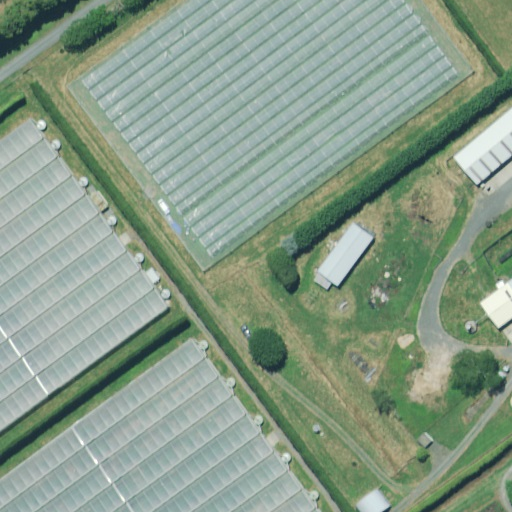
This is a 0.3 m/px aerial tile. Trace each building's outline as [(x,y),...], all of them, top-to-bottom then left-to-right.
[(511,111),(457,159),(481,186),(511,159),(511,111)] [(315,284),(330,294),(336,284),(343,288),(377,239),(356,225),(315,284)] [(511,282),(507,286),(504,282),(498,286),(502,291),(483,304),(502,329),(511,321),(511,282)] [(435,441),(427,433),(419,441),(428,449),(435,441)] [(386,511),(393,508),(380,491),(362,505),(367,511),(386,511)]
